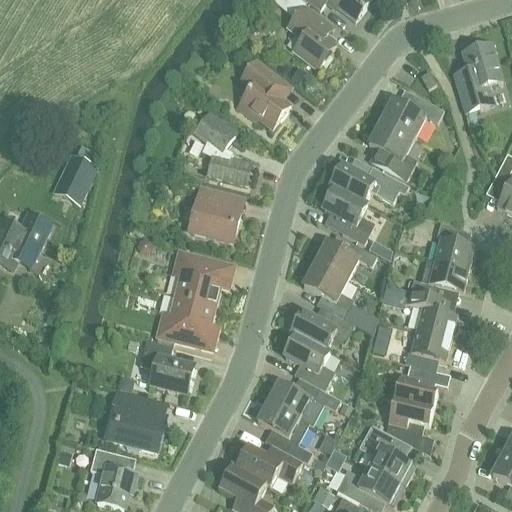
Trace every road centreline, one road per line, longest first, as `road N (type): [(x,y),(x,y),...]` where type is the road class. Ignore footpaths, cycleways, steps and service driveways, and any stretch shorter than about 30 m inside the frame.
road 1 (residential): [(168,511),(243,372),(306,157),(411,31),(511,0)]
road 2 (residential): [(438,511),(475,418),(511,357)]
road 3 (residential): [(16,511),(37,418),(35,390),(0,359)]
